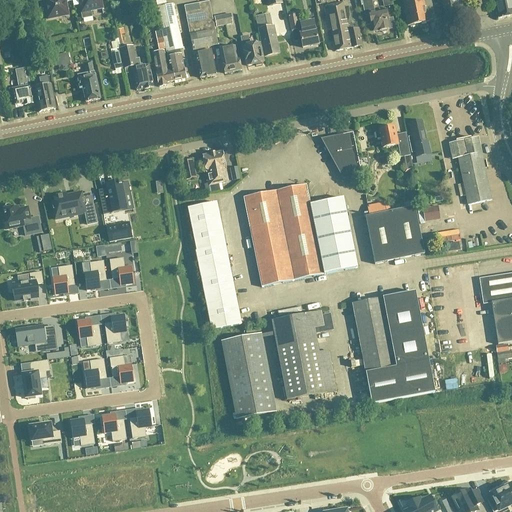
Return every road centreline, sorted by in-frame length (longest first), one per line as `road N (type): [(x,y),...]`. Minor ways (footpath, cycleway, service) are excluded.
road 1 (unclassified): [(0,187),(504,83)]
road 2 (tertiary): [(0,135),(488,35)]
road 3 (residential): [(6,416),(145,397),(152,383),(136,300),(0,319)]
road 4 (residential): [(193,511),(366,485)]
road 5 (residential): [(366,485),(511,461)]
